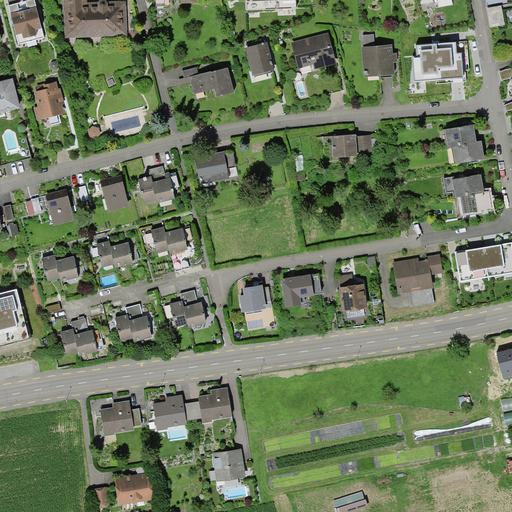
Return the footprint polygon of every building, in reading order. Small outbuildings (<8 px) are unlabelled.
[(36,0),(31,0),(12,5),(21,45),(46,39),(36,0)] [(87,0),(64,0),(66,39),(129,37),(128,2),(88,3),(87,0)] [(157,0),(158,8),(172,8),(171,0),(182,0),(183,6),(199,5),(199,0),(157,0)] [(506,7),(486,9),(489,34),(509,32),(506,7)] [(435,9),(424,13),(429,30),(446,24),(443,14),(438,16),(435,9)] [(373,34),(362,36),(366,69),(370,68),(372,79),(398,76),(397,63),(400,63),(399,53),(395,54),(393,44),(375,46),(373,34)] [(332,35),(294,43),(300,69),(316,66),(317,70),(339,66),(332,35)] [(446,45),(431,46),(433,70),(464,66),(462,51),(468,51),(466,35),(445,37),(446,45)] [(269,44),(249,49),(256,77),(277,72),(269,44)] [(179,81),(181,90),(193,87),(194,93),(216,88),(218,97),(237,92),(232,68),(200,75),(199,69),(185,72),(187,79),(179,81)] [(17,79),(0,83),(0,114),(24,108),(17,79)] [(59,82),(34,88),(39,107),(35,108),(39,121),(68,113),(59,82)] [(473,124),(443,129),(446,148),(452,147),(477,142),(473,124)] [(100,130),(94,127),(89,132),(92,138),(98,140),(102,136),(100,130)] [(360,135),(333,137),(335,160),(360,157),(360,154),(381,152),(380,140),(374,141),(373,137),(359,138),(360,135)] [(477,142),(452,147),(455,164),(484,158),(481,141),(477,142)] [(234,151),(198,158),(203,184),(239,177),(234,151)] [(162,165),(149,169),(151,176),(153,182),(166,179),(164,173),(162,165)] [(309,169),(296,171),(297,182),(310,181),(309,169)] [(151,176),(138,179),(144,202),(156,199),(157,203),(175,198),(169,172),(164,173),(166,179),(153,182),(151,176)] [(481,174),(452,179),(456,197),(457,197),(484,192),(484,189),(481,174)] [(125,177),(103,182),(109,211),(132,206),(125,177)] [(86,186),(79,188),(83,202),(90,200),(86,186)] [(491,188),(484,189),(484,192),(457,197),(461,216),(495,210),(491,188)] [(70,192),(49,197),(55,226),(77,221),(70,192)] [(40,199),(26,203),(30,217),(43,214),(40,199)] [(12,206),(5,208),(8,222),(15,220),(12,206)] [(18,224),(7,227),(10,239),(21,236),(18,224)] [(164,227),(151,230),(157,253),(170,250),(165,233),(164,227)] [(183,228),(165,233),(170,250),(171,254),(188,249),(183,228)] [(109,240),(96,243),(102,267),(115,263),(111,246),(109,240)] [(128,241),(111,246),(115,263),(116,267),(134,263),(128,241)] [(419,262),(396,265),(401,296),(437,290),(435,276),(447,275),(444,254),(429,257),(430,264),(420,265),(419,262)] [(54,255),(41,258),(47,281),(60,278),(56,260),(54,255)] [(73,256),(56,260),(60,278),(61,282),(79,277),(73,256)] [(376,258),(367,259),(369,272),(378,271),(376,258)] [(321,273),(282,280),(287,310),(308,306),(307,298),(325,295),(321,273)] [(352,277),(341,278),(346,313),(349,312),(350,319),(367,317),(367,310),(371,309),(368,285),(353,287),(352,277)] [(267,285),(246,289),(248,297),(243,298),(246,313),(249,312),(250,319),(266,316),(265,312),(272,311),(271,306),(277,305),(274,287),(267,288),(267,285)] [(18,288),(0,293),(0,350),(33,342),(18,288)] [(182,302),(173,304),(178,327),(191,324),(192,328),(210,324),(207,312),(213,311),(210,298),(199,300),(197,290),(180,294),(182,302)] [(128,315),(118,317),(123,339),(137,336),(138,343),(156,338),(150,315),(146,316),(143,303),(126,307),(128,315)] [(60,304),(47,306),(48,313),(62,310),(60,304)] [(74,330),(63,332),(69,355),(83,352),(84,356),(102,352),(96,329),(94,330),(91,318),(72,322),(74,330)] [(511,347),(496,352),(503,378),(511,375),(511,347)] [(168,403),(154,405),(159,430),(170,428),(169,425),(188,422),(188,419),(204,417),(205,423),(215,422),(215,419),(235,416),(231,387),(212,390),(213,394),(199,396),(200,400),(186,403),(184,393),(167,396),(168,403)] [(511,397),(502,399),(506,425),(511,424),(511,397)] [(115,408),(102,410),(106,435),(115,434),(114,432),(137,428),(136,425),(144,424),(142,408),(134,409),(133,400),(114,403),(115,408)] [(244,449),(213,454),(218,482),(225,481),(227,490),(241,487),(240,479),(248,477),(244,449)] [(147,467),(138,468),(139,473),(116,478),(120,506),(154,501),(155,490),(154,478),(148,473),(147,467)] [(107,487),(94,488),(97,508),(110,507),(107,487)]
